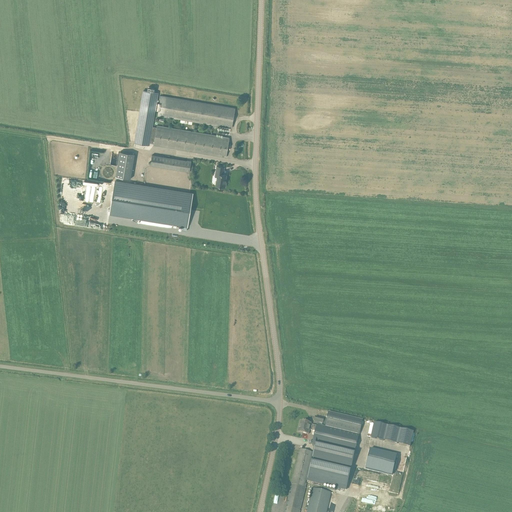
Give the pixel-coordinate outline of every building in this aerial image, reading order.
[(154,143),(157,127),(151,126),(154,111),(156,99),(157,93),(154,93),(155,88),(147,87),(147,92),(142,91),(133,142),(148,144),(149,143),(154,143)] [(231,128),(234,108),(161,96),(160,100),(156,99),(154,111),(158,112),(158,116),(184,120),(184,123),(192,125),(192,121),(231,128)] [(157,127),(154,143),(154,145),(226,157),(229,138),(157,126),(157,127)] [(120,151),(115,176),(131,179),(135,154),(120,151)] [(191,161),(152,154),(150,165),(189,172),(191,161)] [(224,167),(217,166),(215,176),(217,176),(215,185),(225,187),(226,182),(225,182),(226,175),(223,174),(224,167)] [(115,181),(110,214),(128,217),(160,222),(183,225),(182,230),(187,231),(187,226),(193,194),(134,184),(115,181)] [(300,425),(298,432),(307,434),(308,429),(315,431),(312,445),(314,446),(315,446),(307,480),(346,490),(362,421),(363,420),(329,412),(325,427),(305,422),(300,421),(299,425),(300,425)] [(384,441),(387,426),(374,423),(371,437),(384,441)] [(299,449),(284,511),(299,511),(306,484),(305,483),(306,480),(312,456),(312,452),(304,450),(299,449)] [(370,450),(366,469),(392,475),(397,456),(370,450)] [(313,489),(307,511),(326,511),(330,493),(313,489)]
